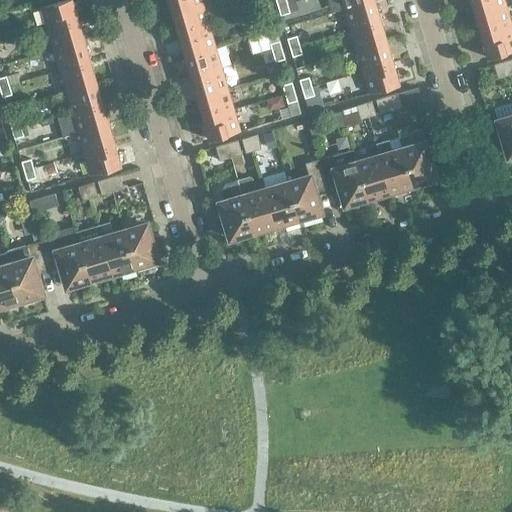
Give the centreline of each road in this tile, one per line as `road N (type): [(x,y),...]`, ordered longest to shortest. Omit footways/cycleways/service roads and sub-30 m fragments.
road 1 (residential): [(211,297),(122,0)]
road 2 (residential): [(490,215),(211,297)]
road 3 (residential): [(490,215),(420,0)]
road 4 (residential): [(211,297),(0,359)]
